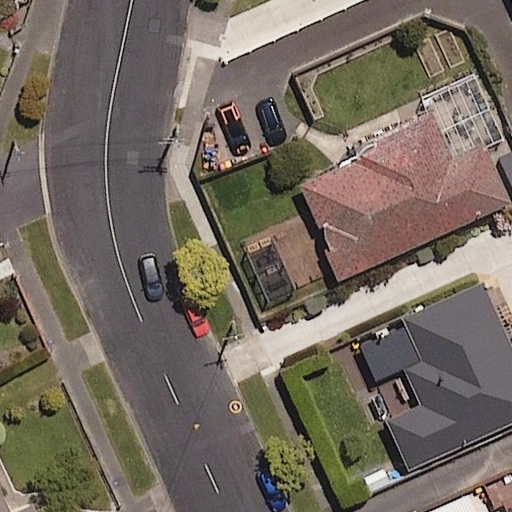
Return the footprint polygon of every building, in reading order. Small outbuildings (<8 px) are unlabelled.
[(374,140),(296,173),(334,263),(505,190),(480,131),(446,145),(427,100),(368,125),(374,140)] [(511,256),(484,269),(511,330),(511,256)] [(511,343),(478,269),(398,305),(417,348),(399,356),(415,391),(382,407),(405,458),(511,409),(511,343)] [(0,511),(36,511),(28,493),(6,503),(0,488),(0,511)] [(473,511),(464,488),(421,506),(423,511),(473,511)]
